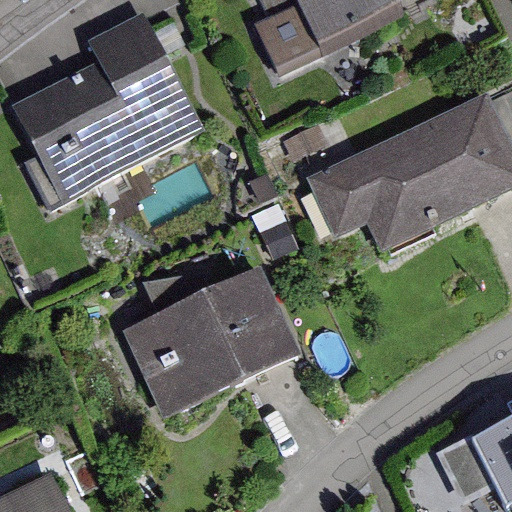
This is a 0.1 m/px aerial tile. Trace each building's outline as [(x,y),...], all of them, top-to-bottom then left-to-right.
[(264,0),(276,24),(257,33),(282,88),(406,30),(394,3),(400,0),(264,0)] [(104,75),(25,112),(69,206),(206,142),(156,34),(97,61),(104,75)] [(511,135),(495,100),(314,187),(343,248),(376,232),(393,267),(511,210),(511,135)] [(267,279),(130,341),(170,430),(307,368),(267,279)] [(0,369),(10,364),(0,343),(0,369)] [(472,436),(436,455),(464,508),(499,490),(508,507),(511,505),(511,504),(511,404),(509,406),(511,411),(511,419),(474,439),(472,436)] [(68,511),(57,487),(2,511),(68,511)]
